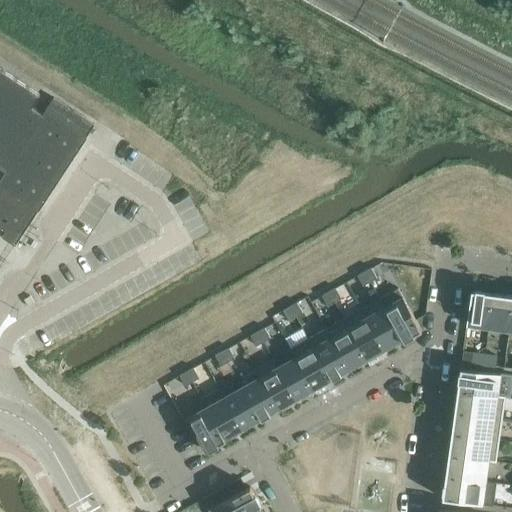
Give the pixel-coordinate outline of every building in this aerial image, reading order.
[(0,166),(5,171),(0,178),(0,227),(6,231),(2,237),(15,246),(94,124),(53,98),(43,114),(32,106),(39,94),(0,68),(0,166)] [(371,268),(364,272),(370,282),(377,278),(371,268)] [(364,272),(357,275),(363,286),(370,282),(364,272)] [(336,288),(329,292),(335,302),(342,298),(336,288)] [(398,288),(379,298),(402,339),(401,340),(402,341),(421,330),(398,288)] [(493,293),(471,290),(466,325),(488,328),(493,293)] [(329,292),(322,295),(328,306),(335,302),(329,292)] [(511,311),(511,295),(493,293),(488,328),(509,331),(511,311)] [(379,298),(361,308),(384,349),(401,340),(402,339),(379,298)] [(297,301),(290,305),(296,316),(303,312),(297,301)] [(290,305),(283,309),(289,319),(296,316),(290,305)] [(361,308),(343,318),(366,359),(384,349),(361,308)] [(343,318),(326,328),(349,369),(366,359),(343,318)] [(265,327),(258,331),(264,342),(271,338),(265,327)] [(326,328),(308,338),(331,379),(349,369),(326,328)] [(258,331),(251,335),(257,345),(264,342),(258,331)] [(308,338),(290,348),(294,356),(295,356),(313,389),(331,379),(308,338)] [(229,347),(222,351),(228,361),(235,358),(229,347)] [(222,351),(215,355),(221,365),(228,361),(222,351)] [(473,353),(471,363),(483,365),(485,354),(473,353)] [(495,367),(495,366),(496,356),(485,354),(483,365),(495,367)] [(278,366),(277,366),(295,399),(313,389),(295,356),(294,356),(278,366)] [(273,358),(254,369),(259,377),(259,376),(278,409),(295,399),(277,366),(278,366),(273,358)] [(193,367),(186,371),(192,381),(199,377),(193,367)] [(460,368),(457,390),(505,397),(505,396),(497,395),(500,373),(460,368)] [(186,371),(179,374),(185,385),(192,381),(186,371)] [(259,377),(241,387),(260,419),(278,409),(259,376),(259,377)] [(192,382),(185,386),(191,396),(198,392),(192,382)] [(224,396),(224,397),(242,429),(260,419),(241,387),(224,396)] [(220,388),(201,399),(205,407),(206,407),(224,439),(225,439),(242,429),(224,397),(224,396),(220,388)] [(457,390),(454,412),(502,418),(505,397),(457,390)] [(205,407),(187,417),(206,451),(225,440),(225,439),(224,439),(206,407),(205,407)] [(454,412),(451,433),(499,440),(502,418),(454,412)] [(451,433),(448,455),(496,461),(499,440),(451,433)] [(448,455),(445,476),(485,482),(488,461),(496,462),(496,461),(448,455)] [(485,482),(445,476),(442,498),(482,504),(485,482)] [(250,487),(208,510),(209,511),(248,511),(259,506),(259,507),(261,506),(250,487)]
